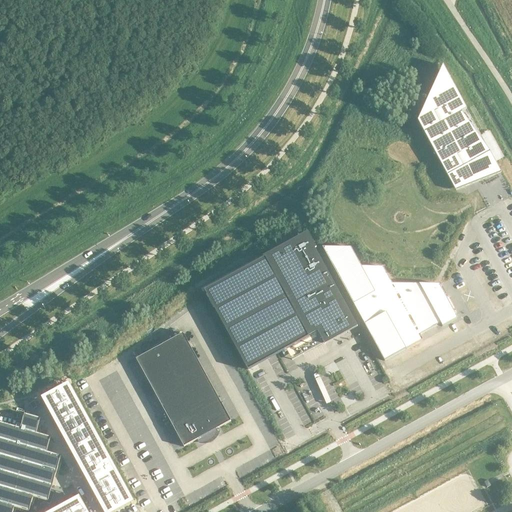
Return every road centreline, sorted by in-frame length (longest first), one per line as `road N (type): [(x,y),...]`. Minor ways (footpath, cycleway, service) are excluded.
road 1 (secondary): [(74,270),(247,146),(304,66),(323,0)]
road 2 (tertiary): [(257,511),(511,373)]
